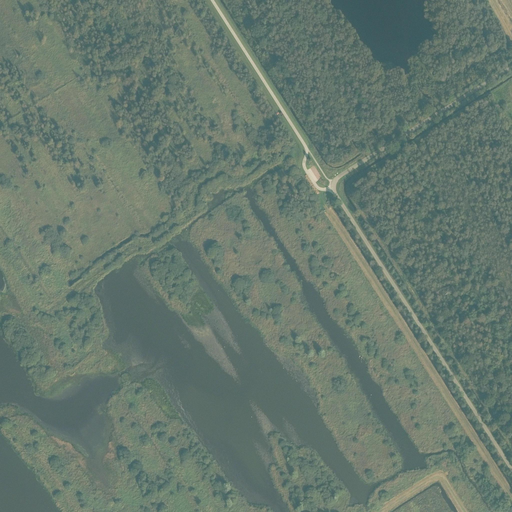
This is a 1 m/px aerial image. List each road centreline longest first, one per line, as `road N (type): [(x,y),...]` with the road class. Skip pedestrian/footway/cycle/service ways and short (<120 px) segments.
road 1 (unclassified): [(511,470),(332,188)]
road 2 (unclassified): [(332,188),(319,189),(306,172),(306,148),(211,0)]
road 3 (unclassified): [(332,188),(336,178),(511,67)]
